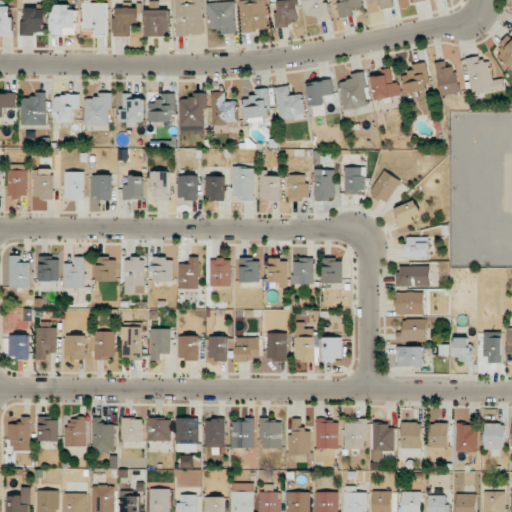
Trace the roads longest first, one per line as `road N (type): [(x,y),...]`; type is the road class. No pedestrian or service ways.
road 1 (residential): [(0,228),(367,232),(372,392)]
road 2 (residential): [(0,389),(511,392)]
road 3 (residential): [(479,20),(265,62),(0,66)]
